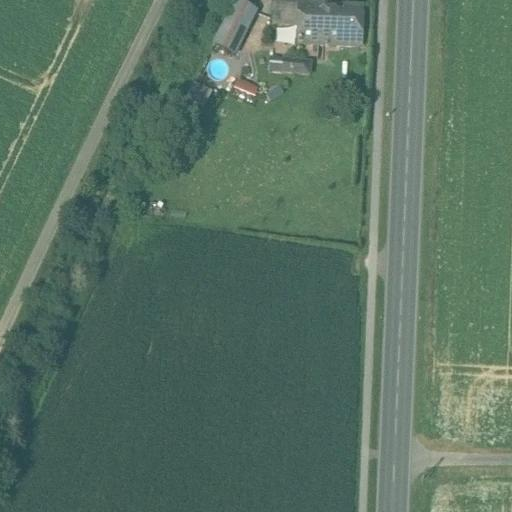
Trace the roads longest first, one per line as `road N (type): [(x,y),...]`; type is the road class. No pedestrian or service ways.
road 1 (primary): [(391,511),(413,0)]
road 2 (unclassified): [(0,331),(159,0)]
